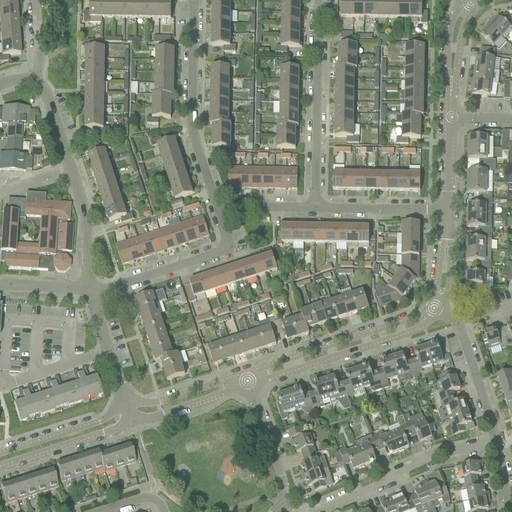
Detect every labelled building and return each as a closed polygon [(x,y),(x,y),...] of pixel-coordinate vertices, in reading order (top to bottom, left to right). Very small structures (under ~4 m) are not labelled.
[(0,0),(0,10),(17,9),(16,0),(0,0)] [(101,19),(102,0),(92,0),(89,0),(90,12),(84,12),(84,24),(90,24),(90,19),(101,19)] [(113,19),(113,0),(102,0),(101,19),(113,19)] [(124,19),(125,1),(113,0),(113,19),(124,19)] [(231,12),(231,1),(212,0),(212,12),(231,12)] [(352,18),(352,0),(340,0),(341,18),(352,18)] [(364,18),(364,0),(352,0),(352,18),(364,18)] [(375,19),(376,0),(368,0),(364,0),(364,18),(375,19)] [(387,19),(387,0),(376,0),(375,19),(387,19)] [(398,19),(399,1),(387,0),(387,19),(398,19)] [(136,19),(136,1),(125,1),(124,19),(136,19)] [(147,19),(148,1),(136,1),(136,19),(147,19)] [(159,19),(159,1),(148,1),(147,19),(159,19)] [(171,20),(171,1),(159,1),(159,19),(171,20)] [(410,19),(410,1),(399,1),(398,19),(410,19)] [(422,13),(422,1),(410,1),(410,19),(421,19),(421,25),(427,25),(427,13),(422,13)] [(300,13),(300,2),(281,2),(281,13),(300,13)] [(0,21),(18,21),(17,9),(0,10),(0,21)] [(230,24),(231,12),(212,12),(211,24),(230,24)] [(300,25),(300,13),(281,13),(281,25),(300,25)] [(511,16),(503,16),(500,19),(497,16),(488,26),(501,38),(510,29),(511,28),(511,16)] [(0,28),(0,33),(18,32),(18,21),(0,21),(0,28)] [(230,36),(230,24),(211,24),(211,35),(230,36)] [(299,37),(300,25),(281,25),(280,36),(299,37)] [(493,47),(501,38),(488,26),(480,35),(493,47)] [(1,45),(19,44),(18,32),(0,33),(1,45)] [(230,47),(230,36),(211,35),(211,47),(223,47),(223,53),(235,53),(235,47),(230,47)] [(299,48),(299,37),(280,36),(280,47),(275,47),(275,54),(287,54),(287,48),(299,48)] [(8,56),(20,56),(19,44),(1,45),(2,56),(0,56),(0,62),(8,62),(8,56)] [(357,46),(348,46),(338,46),(338,57),(357,57),(357,46)] [(424,47),(414,47),(405,47),(405,58),(424,59),(424,47)] [(105,49),(96,49),(86,48),(86,60),(104,60),(105,49)] [(494,56),(495,50),(480,48),(480,55),(494,56)] [(174,50),(164,50),(155,50),(155,61),(174,62),(174,50)] [(357,69),(357,57),(338,57),(338,68),(357,69)] [(492,72),(494,59),(476,57),(474,70),(492,72)] [(424,70),(424,59),(405,58),(405,70),(424,70)] [(104,72),(104,60),(86,60),(85,72),(104,72)] [(174,73),(174,62),(155,61),(154,73),(174,73)] [(235,62),(233,62),(223,62),(223,68),(211,68),(211,79),(229,80),(230,68),(234,68),(235,62)] [(287,63),(277,63),(275,63),(275,69),(280,69),(280,80),(299,81),(299,69),(287,69),(287,63)] [(357,69),(338,68),(335,68),(335,80),(354,80),(354,70),(357,70),(357,69)] [(424,82),(424,70),(405,70),(405,82),(424,82)] [(474,70),(473,82),(491,84),(497,85),(498,73),(492,72),(474,70)] [(104,83),(104,72),(85,72),(85,83),(104,83)] [(173,85),(174,73),(154,73),(154,85),(173,85)] [(229,91),(229,80),(211,79),(210,91),(229,91)] [(242,80),(242,91),(249,91),(253,91),(253,83),(249,83),(249,80),(242,80)] [(298,92),(299,81),(280,80),(280,92),(298,92)] [(354,92),(354,80),(335,80),(335,92),(354,92)] [(423,94),(424,82),(405,82),(404,93),(423,94)] [(489,97),(491,84),(473,82),(471,95),(489,97)] [(104,95),(104,83),(85,83),(85,95),(104,95)] [(173,97),(173,85),(154,85),(154,95),(151,95),(151,96),(171,97),(173,97)] [(229,103),(229,91),(210,91),(210,102),(229,103)] [(298,104),(298,92),(280,92),(280,104),(298,104)] [(354,104),(354,92),(335,92),(335,103),(354,104)] [(423,105),(423,94),(404,93),(404,105),(423,105)] [(104,107),(104,95),(85,95),(85,106),(104,107)] [(171,108),(171,97),(151,96),(151,107),(171,108)] [(229,114),(229,103),(210,102),(210,114),(229,114)] [(354,115),(354,104),(335,103),(335,115),(354,115)] [(298,116),(298,104),(280,104),(279,115),(298,116)] [(423,117),(423,105),(404,105),(404,115),(401,115),(401,117),(421,117),(423,117)] [(103,118),(104,107),(85,106),(85,118),(103,118)] [(14,140),(16,108),(3,107),(2,111),(0,110),(0,121),(2,121),(1,124),(8,124),(7,139),(14,140)] [(170,119),(171,108),(151,107),(151,118),(146,118),(146,125),(158,125),(158,119),(170,119)] [(29,113),(29,109),(16,108),(14,140),(21,140),(22,125),(28,126),(28,123),(34,124),(35,113),(29,113)] [(228,124),(229,114),(210,114),(210,126),(212,126),(231,126),(231,124),(228,124)] [(298,127),(298,116),(279,115),(279,125),(277,125),(277,127),(296,127),(298,127)] [(353,127),(354,115),(335,115),(335,127),(353,127)] [(420,128),(421,117),(401,117),(401,128),(420,128)] [(103,130),(103,118),(85,118),(84,129),(97,130),(97,135),(108,136),(109,130),(103,130)] [(231,137),(231,126),(212,126),(212,137),(231,137)] [(295,138),(296,127),(277,127),(277,138),(295,138)] [(353,138),(353,127),(335,127),(334,138),(346,138),(346,144),(358,144),(358,138),(353,138)] [(420,140),(420,128),(401,128),(401,138),(396,138),(396,145),(408,145),(408,139),(420,140)] [(231,149),(231,137),(212,137),(212,148),(231,149)] [(174,140),(163,144),(161,138),(150,142),(152,148),(156,146),(160,157),(178,151),(174,140)] [(295,150),(295,138),(277,138),(277,149),(295,150)] [(487,149),(487,138),(468,138),(467,149),(487,149)] [(0,170),(12,172),(14,140),(7,139),(6,154),(0,153),(0,170)] [(20,155),(21,140),(14,140),(12,172),(25,172),(25,168),(31,169),(32,158),(26,157),(26,155),(20,155)] [(105,151),(110,149),(108,144),(97,147),(99,153),(87,157),(91,168),(109,162),(105,151)] [(487,160),(487,149),(467,149),(467,160),(479,160),(479,166),(492,166),(492,160),(487,160)] [(163,168),(182,162),(178,151),(160,157),(163,168)] [(94,179),(113,173),(109,162),(91,168),(94,179)] [(167,179),(185,173),(182,162),(163,168),(167,179)] [(492,173),(492,166),(479,166),(479,172),(467,172),(467,183),(486,183),(486,173),(492,173)] [(239,189),(240,169),(228,169),(228,189),(239,189)] [(251,189),(251,169),(240,169),(239,189),(251,189)] [(262,189),(263,170),(251,169),(251,189),(262,189)] [(274,190),(274,170),(263,170),(262,189),(274,190)] [(285,190),(286,170),(274,170),(274,190),(285,190)] [(297,190),(297,170),(286,170),(285,190),(297,190)] [(98,190),(116,184),(113,173),(94,179),(98,190)] [(171,190),(189,184),(185,173),(167,179),(171,190)] [(343,191),(344,174),(333,174),(332,191),(343,191)] [(354,191),(354,174),(344,174),(343,191),(354,191)] [(365,191),(365,174),(354,174),(354,191),(365,191)] [(376,191),(376,174),(365,174),(365,191),(376,191)] [(387,191),(387,175),(376,174),(376,191),(387,191)] [(398,192),(398,175),(387,175),(387,191),(398,192)] [(409,192),(409,175),(398,175),(398,192),(409,192)] [(420,175),(409,175),(409,192),(420,192),(420,175)] [(486,194),(486,183),(467,183),(467,194),(478,194),(478,200),(492,200),(492,194),(486,194)] [(101,201),(120,195),(116,184),(98,190),(101,201)] [(181,199),(192,195),(189,184),(171,190),(174,200),(169,202),(172,208),(183,204),(181,199)] [(71,253),(73,226),(66,226),(66,222),(69,222),(70,205),(45,203),(45,195),(26,194),(25,201),(7,200),(7,212),(2,212),(0,248),(0,263),(3,263),(3,268),(37,271),(47,271),(53,272),(53,268),(57,273),(64,274),(69,269),(70,262),(65,257),(61,257),(61,253),(71,253)] [(105,212),(123,206),(120,195),(101,201),(105,212)] [(491,217),(492,200),(478,200),(478,206),(466,206),(466,217),(491,217)] [(131,215),(127,216),(123,206),(105,212),(109,223),(120,219),(122,224),(133,220),(131,215)] [(466,217),(466,228),(478,228),(478,234),(491,234),(491,217),(466,217)] [(198,240),(209,237),(203,218),(192,222),(198,240)] [(187,244),(198,240),(192,222),(181,225),(187,244)] [(419,235),(419,224),(402,224),(402,235),(419,235)] [(176,248),(187,244),(181,225),(170,229),(176,248)] [(292,244),(293,227),(282,226),(281,239),(278,239),(277,246),(282,246),(282,244),(292,244)] [(303,245),(304,227),(293,227),(292,244),(303,245)] [(314,245),(314,227),(304,227),(303,245),(314,245)] [(325,245),(325,227),(314,227),(314,245),(325,245)] [(336,245),(336,227),(325,227),(325,245),(336,245)] [(347,245),(347,228),(336,227),(336,245),(347,245)] [(358,245),(358,228),(347,228),(347,245),(358,245)] [(369,245),(369,228),(358,228),(358,245),(369,245)] [(165,251),(176,248),(170,229),(159,232),(165,251)] [(154,255),(165,251),(159,232),(148,236),(154,255)] [(491,251),(491,234),(477,234),(477,240),(466,240),(466,251),(485,251),(491,251)] [(419,246),(419,235),(402,235),(402,246),(419,246)] [(144,258),(154,255),(148,236),(137,240),(144,258)] [(133,262),(144,258),(137,240),(126,243),(133,262)] [(122,266),(133,262),(126,243),(115,247),(122,266)] [(418,257),(419,246),(402,246),(401,256),(418,257)] [(466,251),(465,262),(477,262),(477,268),(490,268),(491,262),(485,262),(485,251),(466,251)] [(277,271),(275,264),(272,255),(261,258),(267,274),(277,271)] [(418,276),(418,257),(401,256),(401,270),(415,281),(418,276)] [(256,278),(267,274),(261,258),(251,262),(256,278)] [(246,281),(256,278),(251,262),(241,265),(246,281)] [(236,285),(246,281),(241,265),(230,268),(236,285)] [(225,288),(236,285),(230,268),(220,272),(225,288)] [(490,279),(490,268),(477,268),(477,274),(465,274),(465,285),(471,285),(473,289),(492,289),(492,280),(490,279)] [(408,289),(415,281),(401,270),(394,279),(408,289)] [(215,292),(225,288),(220,272),(210,275),(215,292)] [(205,295),(215,292),(210,275),(199,279),(205,295)] [(194,298),(205,295),(199,279),(189,282),(190,286),(185,288),(190,304),(196,302),(194,298)] [(402,298),(408,289),(394,279),(388,288),(402,298)] [(399,303),(402,298),(388,288),(374,293),(380,309),(399,303)] [(156,305),(166,301),(162,291),(135,300),(138,311),(156,305)] [(358,313),(368,310),(363,292),(352,295),(358,313)] [(348,316),(358,313),(352,295),(342,299),(348,316)] [(337,320),(348,316),(342,299),(331,302),(337,320)] [(327,323),(337,320),(331,302),(321,306),(327,323)] [(142,321),(159,315),(156,305),(138,311),(142,321)] [(317,327),(327,323),(321,306),(311,309),(317,327)] [(307,330),(317,327),(311,309),(301,312),(308,335),(309,335),(307,330)] [(298,338),(308,335),(301,312),(300,312),(302,317),(292,320),(298,338)] [(196,324),(212,319),(211,314),(195,319),(196,324)] [(145,331),(163,325),(159,315),(142,321),(145,331)] [(222,323),(223,323),(221,319),(214,321),(215,326),(218,325),(219,328),(224,327),(222,323)] [(279,334),(275,323),(274,319),(257,325),(259,331),(265,349),(276,345),(273,336),(279,334)] [(287,342),(298,338),(292,320),(282,324),(281,321),(275,323),(279,334),(284,332),(287,342)] [(511,324),(507,326),(507,327),(501,329),(507,348),(510,347),(511,346),(511,324)] [(148,342),(166,336),(163,325),(145,331),(148,342)] [(501,350),(507,348),(501,329),(496,331),(495,330),(484,334),(489,350),(500,347),(501,350)] [(255,352),(265,349),(259,331),(249,335),(255,352)] [(245,356),(255,352),(249,335),(239,338),(245,356)] [(152,352),(170,346),(166,336),(148,342),(152,352)] [(234,359),(245,356),(239,338),(229,341),(234,359)] [(224,362),(234,359),(229,341),(218,345),(224,362)] [(431,366),(443,363),(436,344),(425,348),(431,366)] [(213,366),(224,362),(218,345),(208,348),(213,366)] [(177,354),(173,355),(170,346),(152,352),(155,362),(178,355),(177,354)] [(421,370),(431,366),(425,348),(414,351),(417,361),(412,363),(411,361),(416,375),(422,374),(421,370)] [(163,371),(181,365),(178,355),(155,362),(155,363),(160,361),(163,371)] [(405,365),(404,363),(402,355),(391,359),(397,378),(408,375),(409,378),(416,375),(411,361),(410,361),(411,363),(405,365)] [(387,381),(397,378),(391,359),(380,363),(383,373),(378,374),(377,372),(376,372),(383,390),(389,388),(387,381)] [(185,376),(181,366),(181,365),(163,371),(167,381),(185,376)] [(371,376),(370,374),(368,367),(357,370),(363,389),(369,387),(371,391),(374,393),(383,390),(376,372),(377,375),(371,376)] [(87,376),(85,368),(81,370),(82,372),(79,373),(88,401),(88,399),(94,397),(95,398),(102,396),(96,377),(85,381),(84,379),(86,379),(86,378),(87,378),(87,377),(87,376)] [(353,393),(363,389),(357,370),(346,374),(349,384),(343,386),(342,383),(347,398),(354,396),(353,393)] [(79,373),(76,374),(76,371),(72,373),(74,380),(75,381),(76,381),(77,381),(79,381),(79,383),(68,386),(74,405),(81,403),(81,401),(87,399),(88,401),(79,373)] [(501,387),(511,383),(511,371),(497,377),(501,387)] [(442,376),(439,377),(441,383),(454,379),(452,372),(442,376)] [(60,385),(57,377),(53,379),(54,381),(52,382),(61,410),(60,408),(67,406),(67,408),(74,405),(68,386),(57,390),(57,388),(58,388),(59,387),(60,386),(60,385)] [(337,388),(336,385),(334,378),(323,381),(329,400),(329,401),(331,405),(338,403),(345,411),(351,409),(347,398),(342,383),(343,386),(337,388)] [(434,393),(432,396),(434,402),(436,404),(440,403),(442,402),(454,398),(452,399),(450,393),(452,392),(460,390),(456,378),(454,379),(441,383),(436,385),(438,392),(434,393)] [(52,382),(49,383),(48,380),(44,382),(47,389),(47,390),(48,390),(49,390),(51,390),(52,392),(41,395),(47,414),(54,412),(53,410),(60,408),(60,410),(61,410),(52,382)] [(329,401),(329,400),(323,381),(312,385),(315,395),(309,397),(308,394),(313,409),(320,407),(320,409),(324,408),(322,403),(329,401)] [(511,383),(501,387),(504,397),(511,394),(511,383)] [(32,394),(30,386),(26,388),(27,390),(24,391),(33,419),(34,419),(33,417),(39,415),(40,417),(47,414),(41,395),(30,399),(29,397),(31,396),(32,396),(32,395),(32,394)] [(24,391),(21,392),(21,389),(17,391),(19,398),(20,398),(20,399),(21,399),(22,399),(24,399),(24,401),(13,405),(19,423),(27,421),(26,419),(33,417),(33,419),(24,391)] [(303,399),(302,396),(300,389),(289,393),(295,411),(300,409),(301,411),(307,416),(314,413),(313,409),(308,394),(308,395),(309,397),(303,399)] [(288,414),(295,411),(289,393),(277,396),(280,403),(276,404),(282,422),(284,421),(285,421),(286,420),(287,419),(288,418),(288,417),(288,416),(288,415),(288,414)] [(464,402),(456,404),(454,398),(442,402),(444,410),(445,409),(448,419),(467,413),(464,402)] [(406,410),(413,407),(409,399),(403,402),(406,410)] [(461,427),(471,424),(467,413),(448,419),(450,425),(444,431),(447,439),(463,434),(461,427)] [(420,443),(431,439),(421,414),(410,419),(411,422),(405,424),(411,438),(410,436),(416,433),(420,443)] [(411,438),(405,424),(402,416),(397,418),(396,420),(400,430),(390,434),(398,453),(408,448),(404,438),(410,436),(411,439),(411,438)] [(290,439),(303,434),(300,427),(287,431),(290,439)] [(390,434),(383,437),(381,432),(377,433),(378,436),(372,438),(378,452),(377,450),(383,447),(387,457),(398,453),(390,434)] [(312,441),(315,440),(313,435),(290,443),(292,448),(295,447),(297,453),(301,452),(303,458),(316,454),(312,441)] [(378,453),(378,452),(372,438),(366,441),(367,444),(357,448),(365,467),(375,462),(371,452),(377,450),(378,453)] [(135,463),(132,452),(130,446),(120,450),(125,467),(135,463)] [(354,471),(365,467),(357,448),(347,453),(345,450),(339,452),(343,464),(350,461),(354,471)] [(115,470),(125,467),(120,450),(109,453),(115,470)] [(105,474),(99,456),(98,452),(87,456),(93,473),(103,470),(104,474),(105,474)] [(105,474),(115,470),(109,453),(99,456),(105,474)] [(324,458),(318,460),(316,454),(303,458),(305,464),(301,465),(303,472),(300,473),(301,478),(327,469),(324,458)] [(83,477),(93,473),(87,456),(77,459),(83,477)] [(72,480),(83,477),(77,459),(66,462),(72,480)] [(62,484),(72,480),(66,462),(56,466),(62,484)] [(479,469),(482,468),(481,463),(457,468),(458,473),(462,472),(465,485),(477,482),(476,476),(481,475),(479,469)] [(327,469),(301,478),(303,482),(306,481),(308,488),(313,486),(315,492),(326,488),(325,485),(332,483),(329,474),(327,469)] [(47,492),(58,488),(52,471),(42,474),(47,492)] [(37,495),(47,492),(42,474),(32,478),(37,495)] [(27,498),(37,495),(32,478),(21,481),(27,498)] [(16,502),(27,498),(21,481),(11,484),(16,502)] [(428,482),(424,484),(434,508),(439,506),(437,501),(442,499),(444,504),(449,502),(448,496),(447,494),(443,484),(437,487),(436,482),(435,483),(429,485),(428,482)] [(483,487),(478,488),(477,482),(465,485),(469,502),(489,498),(488,493),(485,494),(483,487)] [(6,505),(16,502),(11,484),(0,488),(6,505)] [(415,511),(425,511),(434,508),(424,484),(419,486),(420,489),(414,491),(416,496),(410,498),(415,510),(415,511)] [(402,496),(396,499),(395,496),(390,498),(396,511),(409,511),(415,510),(410,498),(404,501),(402,496)] [(396,511),(390,498),(386,500),(387,503),(381,505),(383,510),(377,511),(396,511)] [(469,502),(462,504),(464,511),(483,511),(488,510),(487,504),(490,503),(489,498),(469,502)]
